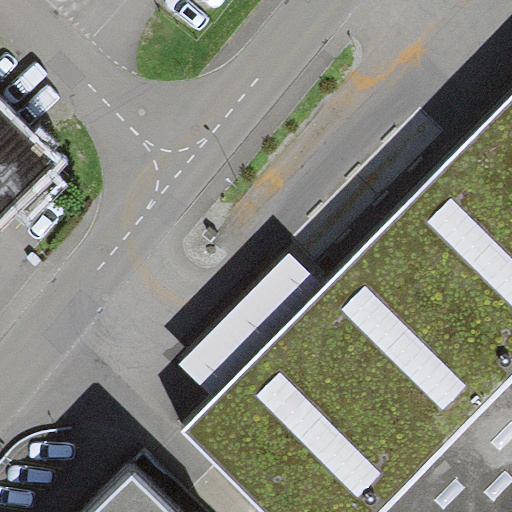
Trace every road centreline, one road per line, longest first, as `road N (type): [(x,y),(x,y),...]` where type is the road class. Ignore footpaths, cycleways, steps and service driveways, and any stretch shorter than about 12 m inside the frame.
road 1 (residential): [(0,389),(177,166)]
road 2 (residential): [(177,166),(11,0)]
road 3 (residential): [(177,166),(325,0)]
